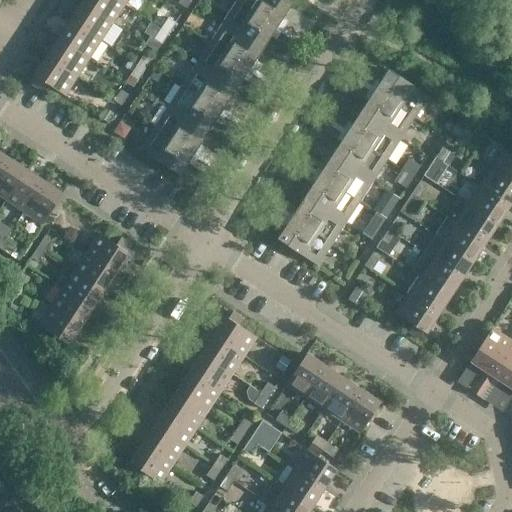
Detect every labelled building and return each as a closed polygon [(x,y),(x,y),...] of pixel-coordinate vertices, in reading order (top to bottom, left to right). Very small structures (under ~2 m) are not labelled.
[(125,4),(117,0),(84,0),(83,3),(113,23),(125,4)] [(185,9),(191,0),(180,0),(178,4),(185,9)] [(279,26),(284,18),(292,6),(282,0),(238,0),(238,1),(278,28),(279,26)] [(224,22),(264,48),(272,37),(276,30),(278,28),(238,1),(224,22)] [(113,23),(83,3),(71,21),(101,41),(113,23)] [(279,26),(288,32),(293,25),(284,18),(279,26)] [(71,21),(59,40),(89,59),(101,41),(71,21)] [(160,31),(167,36),(174,26),(166,21),(160,31)] [(256,61),(264,48),(224,22),(210,43),(250,70),(251,68),(256,61)] [(295,36),(299,36),(302,31),(293,25),(288,32),(295,36)] [(281,43),(285,36),(276,30),(272,37),(281,43)] [(160,47),(167,36),(160,31),(153,42),(160,47)] [(290,49),(293,44),(292,41),(285,36),(281,43),(290,49)] [(89,59),(59,40),(47,58),(77,78),(89,59)] [(248,72),(250,70),(210,43),(196,64),(236,90),(244,79),(248,72)] [(136,67),(143,72),(150,61),(143,57),(136,67)] [(47,58),(35,76),(37,78),(32,85),(43,92),(47,85),(65,96),(77,78),(47,58)] [(251,68),(261,74),(265,67),(256,61),(251,68)] [(224,110),(228,103),(236,90),(196,64),(183,85),(222,112),(224,110)] [(136,83),(143,72),(136,67),(129,78),(136,83)] [(268,78),(271,78),(274,73),(265,67),(261,74),(268,78)] [(359,75),(359,78),(367,83),(371,76),(362,70),(359,75)] [(375,91),(415,117),(429,96),(389,70),(380,82),(376,89),(375,91)] [(253,85),(258,78),(248,72),(244,79),(253,85)] [(367,83),(376,89),(380,82),(371,76),(367,83)] [(266,86),(265,83),(258,78),(253,85),(262,91),(266,86)] [(357,83),(353,83),(350,88),(359,94),(364,87),(357,83)] [(221,114),(222,112),(183,85),(169,106),(209,133),(216,121),(221,114)] [(368,100),(373,93),(364,87),(359,94),(368,100)] [(401,138),(415,117),(375,91),(373,93),(368,100),(361,112),(401,138)] [(127,97),(119,92),(112,103),(120,108),(127,97)] [(224,110),(233,116),(237,109),(228,103),(224,110)] [(195,154),(196,152),(201,145),(209,133),(169,106),(155,128),(195,154)] [(240,121),(243,120),(247,115),(237,109),(233,116),(240,121)] [(107,124),(112,115),(104,110),(99,119),(107,124)] [(331,117),(332,120),(339,125),(344,118),(334,112),(331,117)] [(347,133),(387,159),(401,138),(361,112),(353,124),(349,131),(347,133)] [(225,127),(230,120),(221,114),(216,121),(225,127)] [(339,125),(349,131),(353,124),(344,118),(339,125)] [(238,128),(237,125),(230,120),(225,127),(235,133),(238,128)] [(329,124),(326,125),(322,130),(332,137),(337,129),(329,124)] [(180,176),(189,163),(193,156),(195,154),(155,128),(140,149),(180,176)] [(341,143),(346,135),(337,129),(332,137),(341,143)] [(373,180),(387,159),(347,133),(346,135),(341,143),(333,154),(373,180)] [(196,152),(205,158),(210,151),(201,145),(196,152)] [(436,157),(443,162),(450,152),(442,147),(436,157)] [(511,154),(504,149),(492,168),(511,180),(511,154)] [(212,163),(216,162),(219,157),(210,151),(205,158),(212,163)] [(304,159),(304,163),(311,167),(316,160),(307,154),(304,159)] [(319,175),(359,201),(373,180),(333,154),(325,166),(321,173),(319,175)] [(198,169),(202,162),(193,156),(189,163),(198,169)] [(400,167),(412,175),(419,164),(407,156),(400,167)] [(443,162),(436,157),(424,176),(436,184),(448,166),(443,162)] [(26,170),(8,158),(0,169),(0,195),(6,200),(26,170)] [(311,167),(321,173),(325,166),(316,160),(311,167)] [(210,170),(210,167),(202,162),(198,169),(207,175),(210,170)] [(301,167),(298,168),(295,173),(304,179),(309,172),(301,167)] [(405,186),(412,175),(400,167),(393,178),(405,186)] [(480,186),(510,205),(511,202),(511,180),(492,168),(480,186)] [(44,182),(26,170),(6,200),(25,212),(44,182)] [(313,185),(318,178),(309,172),(304,179),(313,185)] [(346,223),(359,201),(319,175),(318,178),(313,185),(305,196),(346,223)] [(63,194),(44,182),(25,212),(43,224),(63,194)] [(412,193),(419,198),(426,188),(419,183),(412,193)] [(498,224),(510,205),(480,186),(468,204),(498,224)] [(424,201),(419,198),(412,193),(405,204),(401,211),(412,218),(424,201)] [(276,201),(277,205),(284,209),(288,202),(279,196),(276,201)] [(291,218),(331,244),(346,223),(305,196),(297,208),(293,215),(291,218)] [(284,209),(293,215),(297,208),(288,202),(284,209)] [(456,222),(486,242),(498,224),(468,204),(456,222)] [(376,212),(386,219),(391,212),(380,205),(376,212)] [(274,209),(270,210),(267,215),(276,221),(281,214),(274,209)] [(285,227),(290,220),(281,214),(276,221),(285,227)] [(317,266),(331,244),(291,218),(290,220),(285,227),(277,239),(317,266)] [(388,230),(395,235),(402,224),(395,219),(388,230)] [(474,260),(486,242),(456,222),(444,240),(474,260)] [(362,233),(372,239),(377,231),(367,224),(362,233)] [(388,245),(395,235),(388,230),(381,240),(388,245)] [(99,234),(87,252),(117,272),(129,253),(127,252),(132,245),(121,238),(116,245),(99,234)] [(38,247),(45,252),(52,241),(45,236),(38,247)] [(462,279),(474,260),(444,240),(432,259),(462,279)] [(5,241),(0,249),(11,255),(16,248),(5,241)] [(38,262),(45,252),(38,247),(31,257),(38,262)] [(87,252),(75,270),(105,290),(117,272),(87,252)] [(450,297),(462,279),(432,259),(424,253),(412,272),(420,277),(450,297)] [(371,255),(364,266),(372,271),(379,260),(371,255)] [(75,270),(63,289),(93,309),(105,290),(75,270)] [(15,283),(22,288),(29,277),(21,273),(15,283)] [(408,295),(438,315),(450,297),(420,277),(408,295)] [(15,298),(22,288),(15,283),(7,294),(15,298)] [(361,307),(368,296),(356,288),(349,299),(361,307)] [(93,309),(63,289),(51,307),(81,327),(93,309)] [(426,334),(438,315),(408,295),(396,314),(413,325),(409,332),(419,339),(424,332),(426,334)] [(81,327),(51,307),(39,326),(69,346),(81,327)] [(244,355),(256,337),(239,326),(244,319),(233,312),(228,319),(226,317),(214,335),(244,355)] [(479,382),(486,387),(493,376),(489,374),(511,341),(492,329),(470,361),(486,371),(479,382)] [(214,335),(202,354),(232,373),(244,355),(214,335)] [(489,374),(493,376),(508,386),(511,379),(511,341),(489,374)] [(232,373),(202,354),(190,372),(220,392),(232,373)] [(284,371),(291,360),(282,354),(275,366),(284,371)] [(306,354),(287,384),(306,397),(325,367),(306,354)] [(343,378),(325,367),(306,397),(324,409),(343,378)] [(220,392),(190,372),(178,390),(208,410),(220,392)] [(362,390),(343,378),(324,409),(342,420),(362,390)] [(261,393),(268,398),(275,387),(268,382),(261,393)] [(480,397),(486,387),(479,382),(472,392),(480,397)] [(208,410),(178,390),(166,408),(196,428),(208,410)] [(381,403),(362,390),(342,420),(361,433),(381,403)] [(261,408),(268,398),(261,393),(254,403),(261,408)] [(166,408),(154,426),(185,446),(196,428),(166,408)] [(286,427),(291,419),(280,412),(275,420),(286,427)] [(237,429),(244,434),(251,423),(244,418),(237,429)] [(291,419),(286,427),(296,434),(301,426),(291,419)] [(262,421),(250,440),(257,444),(263,448),(275,429),(262,421)] [(185,446),(154,426),(143,445),(173,464),(185,446)] [(237,444),(244,434),(237,429),(230,439),(237,444)] [(322,451),(327,443),(316,436),(311,443),(322,451)] [(250,455),(257,444),(250,440),(243,450),(250,455)] [(327,443),(322,451),(333,457),(337,450),(327,443)] [(143,445),(130,464),(160,483),(173,464),(143,445)] [(294,469),(324,488),(337,470),(307,450),(294,469)] [(213,465),(221,470),(228,459),(220,455),(213,465)] [(214,480),(221,470),(213,465),(206,476),(214,480)] [(226,476),(234,481),(241,470),(233,465),(226,476)] [(282,487),(312,507),(324,488),(294,469),(282,487)] [(227,491),(234,481),(226,476),(219,486),(227,491)] [(281,511),(308,511),(312,507),(282,487),(274,481),(262,500),(270,505),(281,511)] [(196,507),(203,496),(196,491),(189,502),(196,507)] [(14,509),(12,511),(31,511),(32,511),(14,497),(9,505),(14,509)] [(209,502),(202,511),(213,511),(216,507),(209,502)]
